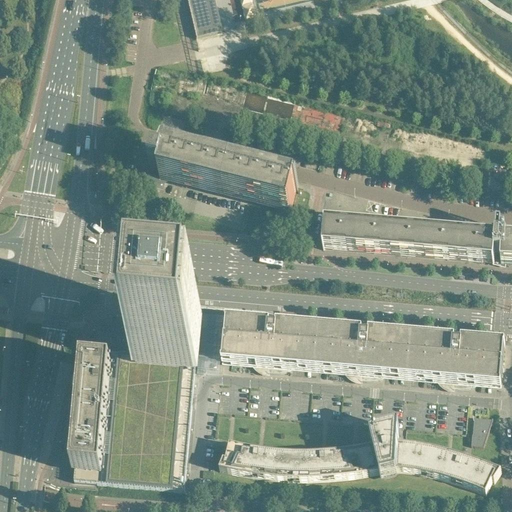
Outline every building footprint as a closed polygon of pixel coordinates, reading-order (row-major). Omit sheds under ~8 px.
[(208,0),(186,0),(196,40),(217,35),(208,0)] [(287,0),(263,0),(265,8),(254,10),(256,22),(291,14),(287,0)] [(308,13),(333,7),(332,3),(321,6),(319,0),(316,0),(306,3),(308,13)] [(343,134),(347,117),(159,67),(149,105),(161,108),(160,110),(162,111),(167,92),(173,93),(168,113),(187,118),(189,110),(210,116),(215,99),(221,101),(219,110),(240,116),(243,105),(267,111),(267,114),(343,134)] [(163,181),(290,214),(297,189),(166,156),(166,157),(156,154),(154,161),(151,173),(149,182),(156,184),(162,186),(163,181)] [(461,157),(464,172),(480,170),(477,154),(461,157)] [(489,165),(489,182),(507,183),(507,165),(489,165)] [(511,239),(511,231),(511,227),(504,227),(503,233),(502,233),(502,229),(498,229),(497,234),(490,233),(490,237),(485,237),(485,230),(328,216),(327,228),(325,228),(325,236),(324,247),(323,251),(325,251),(325,249),(493,264),(493,265),(494,266),(495,259),(499,259),(499,262),(500,262),(502,262),(500,266),(500,267),(501,267),(501,266),(505,267),(505,265),(506,265),(511,265),(511,239)] [(82,364),(72,473),(76,473),(75,484),(97,486),(97,487),(185,495),(192,407),(196,364),(190,363),(190,361),(196,362),(199,320),(141,315),(138,356),(142,357),(141,358),(109,355),(109,356),(86,354),(85,365),(82,364)] [(283,375),(287,374),(287,371),(292,372),(312,373),(359,378),(359,383),(362,383),(365,383),(368,383),(371,383),(374,383),(377,382),(379,382),(380,379),(383,380),(384,380),(404,381),(411,382),(434,384),(441,385),(452,386),(451,391),(454,391),(457,391),(461,392),(465,391),(468,391),(472,390),(472,387),(477,388),(492,389),(501,390),(501,384),(505,345),(227,321),(223,366),(231,366),(267,370),(267,374),(269,375),(272,375),(274,375),(276,375),(278,375),(283,375)] [(472,437),(471,448),(472,448),(484,450),(493,421),(492,422),(491,427),(487,424),(477,423),(475,437),(473,437),(472,437)] [(370,438),(372,447),(373,449),(359,452),(344,454),(334,455),(318,456),(310,456),(295,456),(279,455),(269,454),(254,452),(246,451),(230,447),(228,455),(226,463),(224,462),(220,473),(221,473),(228,475),(239,477),(253,479),(265,481),(278,483),(287,483),(300,484),(309,484),(323,483),(335,482),(349,481),(358,480),(370,477),(379,476),(381,482),(397,478),(397,474),(403,474),(415,476),(421,477),(433,479),(440,481),(451,484),(463,488),(474,492),(486,497),(492,484),(494,484),(495,485),(502,474),(482,466),(474,463),(457,458),(449,455),(433,451),(417,448),(407,447),(399,447),(399,438),(401,438),(401,437),(399,437),(400,431),(388,434),(380,436),(370,438)]
